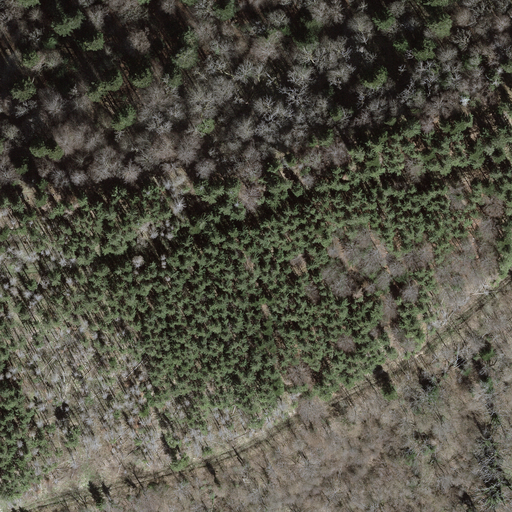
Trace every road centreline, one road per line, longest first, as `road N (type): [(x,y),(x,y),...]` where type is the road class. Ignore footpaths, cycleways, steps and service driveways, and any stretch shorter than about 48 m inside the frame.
road 1 (track): [(13,511),(256,441),(406,362),(511,275)]
road 2 (track): [(511,88),(239,161),(0,188)]
road 3 (track): [(0,271),(111,256),(319,191),(473,173)]
